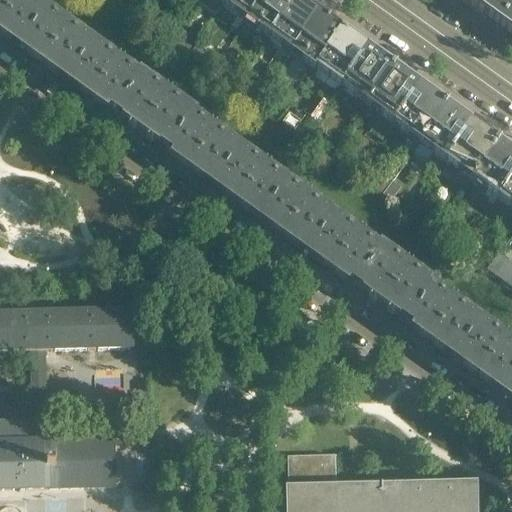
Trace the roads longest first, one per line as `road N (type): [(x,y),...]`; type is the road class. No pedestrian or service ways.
road 1 (residential): [(0,67),(511,440)]
road 2 (tertiary): [(511,98),(374,0)]
